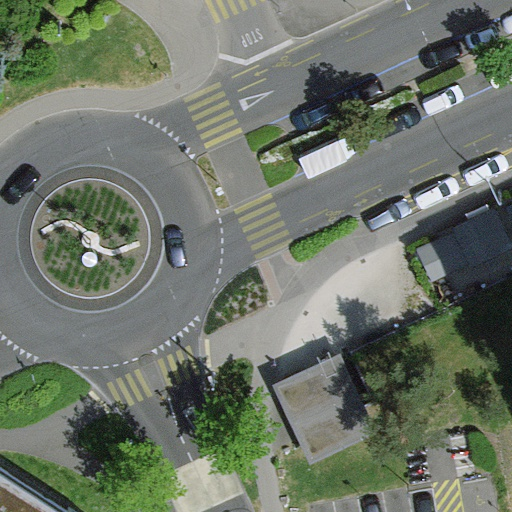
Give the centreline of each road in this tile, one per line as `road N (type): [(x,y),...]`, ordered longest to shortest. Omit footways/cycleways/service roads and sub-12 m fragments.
road 1 (tertiary): [(185,266),(511,113)]
road 2 (tertiary): [(486,0),(278,92)]
road 3 (residential): [(132,326),(216,511)]
road 4 (tertiary): [(143,149),(96,134),(71,136),(27,157),(0,192)]
road 5 (tertiary): [(278,92),(143,149)]
road 6 (tertiary): [(185,266),(184,200),(143,149)]
